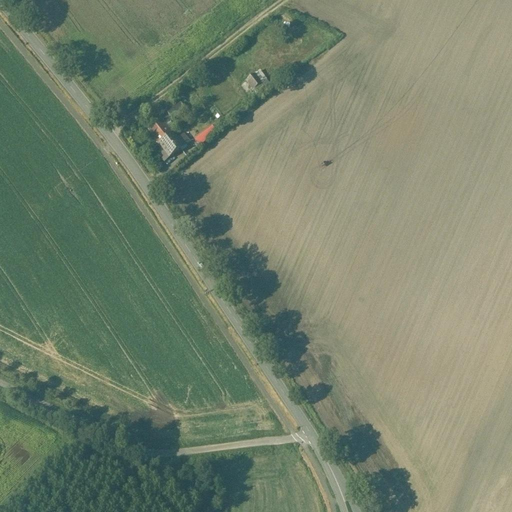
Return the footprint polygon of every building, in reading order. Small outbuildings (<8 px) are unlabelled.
[(264,71),(259,65),(249,73),(262,88),(276,77),(268,68),(264,71)] [(186,112),(179,102),(166,111),(173,122),(186,112)] [(152,138),(158,145),(173,134),(167,126),(170,123),(166,119),(147,134),(150,139),(152,138)] [(221,130),(216,123),(198,137),(204,144),(221,130)] [(178,140),(173,134),(158,145),(163,152),(159,156),(165,161),(190,143),(184,136),(178,140)]
